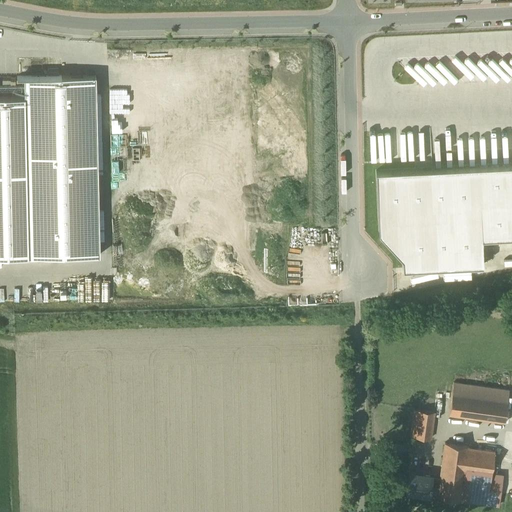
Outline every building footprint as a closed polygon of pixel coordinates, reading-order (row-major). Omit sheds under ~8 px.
[(420,87),(429,79),(409,59),(401,68),(420,87)] [(222,76),(233,66),(228,61),(218,71),(222,76)] [(0,97),(0,260),(100,257),(94,77),(22,79),(23,96),(0,97)] [(421,155),(420,130),(407,131),(408,155),(421,155)] [(366,141),(381,140),(381,132),(365,133),(366,141)] [(511,164),(375,170),(377,233),(401,256),(401,266),(478,263),(477,234),(511,232),(511,164)] [(509,390),(454,383),(449,414),(505,422),(509,390)] [(434,412),(415,409),(411,436),(431,439),(434,412)] [(468,446),(445,443),(441,478),(433,477),(431,486),(439,488),(438,497),(461,500),(465,471),(491,475),(492,474),(495,451),(468,447),(468,446)] [(491,475),(465,471),(461,500),(499,506),(503,476),(492,474),(491,475)] [(433,476),(409,473),(406,492),(430,496),(431,486),(433,477),(433,476)]
